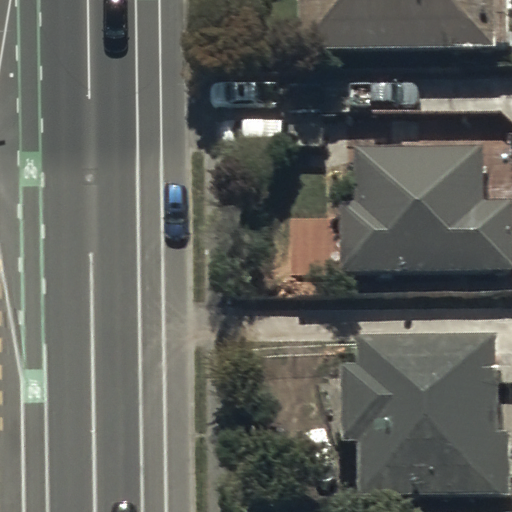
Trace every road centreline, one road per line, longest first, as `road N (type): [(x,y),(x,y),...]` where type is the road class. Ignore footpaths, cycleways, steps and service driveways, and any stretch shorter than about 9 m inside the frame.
road 1 (secondary): [(91,511),(87,175)]
road 2 (secondary): [(87,175),(85,0)]
